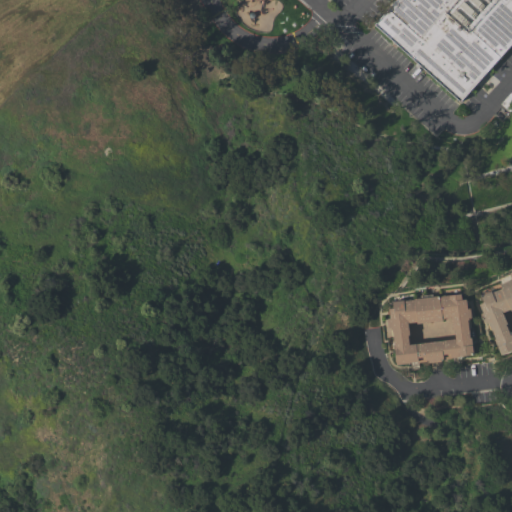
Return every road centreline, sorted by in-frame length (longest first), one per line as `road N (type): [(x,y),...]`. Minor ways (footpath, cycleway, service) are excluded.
road 1 (residential): [(511,383),(405,392),(378,368),(371,329)]
road 2 (residential): [(211,0),(222,21),(262,44),(298,41),(331,18)]
